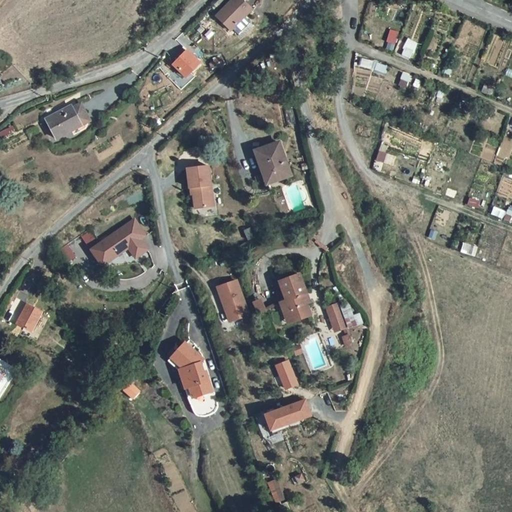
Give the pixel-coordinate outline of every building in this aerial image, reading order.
[(224,29),(247,7),(240,0),(227,0),(211,16),(224,29)] [(243,17),(232,30),(236,33),(247,21),(243,17)] [(396,53),(409,59),(414,47),(401,41),(396,53)] [(186,47),(170,63),(184,77),(201,61),(186,47)] [(68,108),(44,120),(54,138),(77,126),(68,108)] [(278,161),(282,160),(277,145),(254,152),(264,183),(283,176),(278,161)] [(283,176),(264,183),(266,187),(289,179),(282,160),(278,161),(283,176)] [(209,171),(188,174),(190,193),(193,193),(196,214),(214,212),(209,171)] [(135,219),(92,249),(103,265),(129,247),(136,257),(148,249),(141,239),(146,235),(135,219)] [(91,227),(81,234),(90,247),(99,240),(91,227)] [(308,307),(305,298),(308,297),(300,278),(281,286),(289,304),(285,305),(293,325),(313,317),(308,307)] [(220,292),(232,326),(251,319),(239,285),(220,292)] [(14,324),(32,333),(43,311),(26,302),(14,324)] [(256,308),(261,319),(267,315),(263,305),(256,308)] [(293,325),(285,305),(281,307),(289,327),(293,325)] [(340,306),(330,310),(332,317),(343,313),(340,306)] [(349,329),(343,313),(332,317),(339,333),(349,329)] [(355,343),(352,337),(347,339),(350,347),(355,343)] [(185,373),(194,403),(214,396),(210,384),(206,385),(203,375),(201,368),(205,363),(186,346),(173,362),(185,373)] [(0,392),(13,371),(8,368),(0,362),(0,392)] [(181,376),(190,404),(194,403),(185,373),(173,362),(170,365),(181,376)] [(279,411),(269,415),(278,438),(288,434),(287,430),(294,427),(316,419),(310,403),(281,415),(279,411)]
